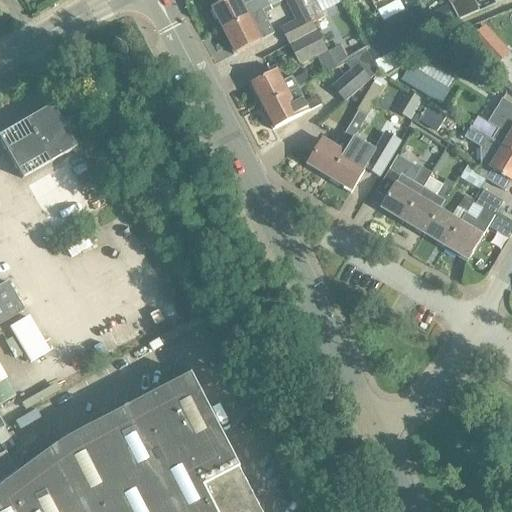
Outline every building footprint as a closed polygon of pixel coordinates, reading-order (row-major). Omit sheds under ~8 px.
[(228,0),(223,3),(213,8),(224,29),(225,31),(270,7),(271,7),(267,0),(255,0),(244,6),(241,0),(228,0)] [(285,0),(296,20),(281,28),(282,30),(289,45),(317,31),(313,24),(300,0),(285,0)] [(300,0),(313,24),(324,18),(325,17),(322,12),(315,0),(300,0)] [(474,0),(448,0),(459,21),(481,12),(474,0)] [(447,6),(415,22),(422,36),(423,37),(455,21),(454,21),(447,6)] [(270,7),(225,31),(237,54),(275,34),(264,14),(272,10),(270,7)] [(390,39),(396,50),(418,38),(404,11),(382,23),(390,39)] [(510,53),(487,28),(467,44),(492,70),(510,53)] [(317,31),(289,45),(301,66),(318,58),(328,52),(318,32),(317,31)] [(381,32),(363,41),(368,52),(373,62),(396,50),(390,39),(385,41),(381,32)] [(460,52),(451,41),(442,50),(452,60),(460,52)] [(358,65),(332,88),(345,102),(371,80),(358,65)] [(411,66),(402,81),(441,105),(450,91),(448,89),(419,72),(411,66)] [(278,71),(253,84),(263,104),(264,106),(298,88),(297,86),(309,80),(306,74),(294,80),(293,77),(284,82),(278,71)] [(323,141),(308,166),(330,178),(331,179),(353,140),(388,79),(380,75),(361,105),(358,110),(360,111),(358,115),(343,140),(340,138),(335,147),(323,141)] [(298,88),(264,106),(276,129),(310,112),(322,105),(319,99),(307,105),(298,88)] [(409,93),(398,113),(412,121),(423,101),(409,93)] [(511,105),(503,100),(489,124),(499,130),(493,140),(504,147),(505,145),(511,149),(511,105)] [(75,148),(51,106),(0,135),(0,141),(21,179),(55,160),(61,156),(75,148)] [(429,106),(419,122),(431,129),(441,113),(429,106)] [(472,128),(465,139),(476,145),(482,134),(472,128)] [(482,134),(476,145),(481,148),(494,156),(483,175),(481,178),(505,192),(511,182),(511,149),(505,145),(504,147),(493,140),(482,134)] [(353,140),(331,179),(352,191),(365,169),(380,178),(399,146),(388,140),(383,147),(380,145),(375,153),(353,140)] [(95,164),(47,181),(60,219),(109,202),(95,164)] [(468,166),(461,179),(476,188),(481,178),(483,175),(482,174),(468,166)] [(147,167),(135,173),(145,192),(157,187),(147,167)] [(390,171),(377,192),(388,199),(382,209),(383,210),(381,212),(400,223),(402,225),(404,222),(427,183),(430,178),(433,174),(422,168),(421,170),(413,182),(402,175),(401,177),(390,171)] [(427,183),(404,222),(425,235),(440,210),(453,189),(444,183),(443,185),(430,178),(427,183)] [(446,247),(444,250),(466,263),(467,260),(469,261),(489,228),(496,215),(504,202),(482,189),(474,201),(446,247)] [(440,210),(425,235),(444,247),(446,247),(474,201),(466,197),(460,206),(459,206),(452,217),(440,210)] [(84,272),(105,259),(89,231),(67,244),(84,272)] [(6,285),(0,288),(0,327),(23,314),(6,285)] [(28,318),(9,329),(30,365),(49,354),(28,318)] [(0,511),(255,511),(187,379),(57,446),(26,469),(15,450),(0,458),(0,511)]
